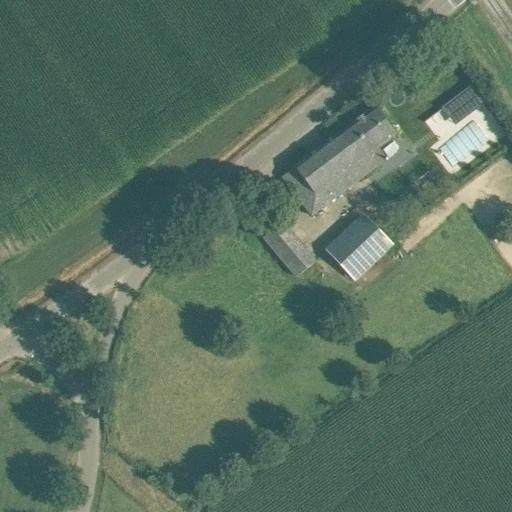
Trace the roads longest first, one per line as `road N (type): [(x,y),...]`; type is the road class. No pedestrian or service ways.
road 1 (unclassified): [(117,268),(448,0)]
road 2 (unclassified): [(88,415),(117,268)]
road 3 (unclassified): [(6,340),(117,268)]
